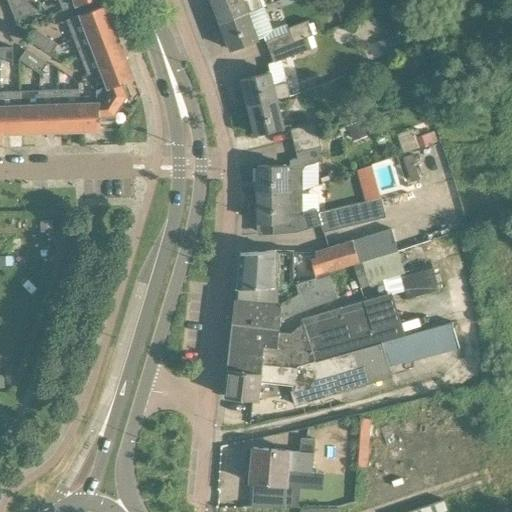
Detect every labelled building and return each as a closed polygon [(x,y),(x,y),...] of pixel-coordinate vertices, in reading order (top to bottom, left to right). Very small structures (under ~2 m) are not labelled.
[(7,0),(11,10),(34,1),(33,0),(7,0)] [(58,0),(63,11),(92,0),(58,0)] [(263,7),(259,0),(210,0),(219,24),(248,14),(263,7)] [(271,12),(311,0),(274,0),(268,2),(271,12)] [(34,1),(11,10),(15,22),(38,13),(34,1)] [(67,21),(74,39),(112,24),(106,6),(67,21)] [(248,14),(219,24),(230,51),(258,40),(248,14)] [(269,51),(306,37),(312,35),(307,22),(288,29),(289,32),(265,40),(269,51)] [(112,24),(74,39),(81,58),(120,43),(112,24)] [(29,41),(39,49),(46,38),(36,31),(29,41)] [(384,57),(399,51),(393,36),(378,42),(384,57)] [(306,37),(269,51),(274,63),(311,49),(306,37)] [(46,38),(39,49),(50,56),(57,45),(46,38)] [(120,43),(81,58),(88,76),(102,71),(127,61),(120,43)] [(12,47),(0,47),(0,61),(13,61),(12,47)] [(29,67),(36,57),(26,49),(19,60),(29,67)] [(47,64),(36,57),(29,67),(40,75),(47,64)] [(127,61),(102,71),(107,85),(95,90),(118,106),(124,97),(121,90),(125,89),(123,84),(134,80),(127,61)] [(241,80),(247,107),(277,100),(290,96),(286,83),(273,86),(270,73),(241,80)] [(80,132),(79,105),(79,90),(60,91),(61,133),(80,132)] [(118,106),(95,90),(95,104),(79,105),(80,132),(100,131),(99,120),(106,120),(106,115),(113,115),(118,106)] [(42,133),(40,91),(20,92),(21,134),(42,133)] [(61,133),(60,91),(40,91),(42,133),(61,133)] [(21,134),(20,92),(0,93),(2,135),(21,134)] [(277,100),(247,107),(254,136),(283,128),(277,100)] [(359,120),(345,126),(352,142),(366,136),(359,120)] [(290,130),(293,141),(319,134),(317,123),(290,130)] [(319,134),(293,141),(297,159),(290,161),(290,166),(257,166),(257,194),(301,194),(303,194),(303,175),(303,170),(304,168),(306,167),(309,166),(314,165),(317,163),(319,162),(320,160),(321,159),(321,157),(321,151),(321,145),(319,134)] [(411,155),(402,158),(411,183),(420,180),(411,155)] [(319,227),(315,212),(301,216),(301,194),(257,194),(257,223),(287,223),(287,221),(292,221),(295,233),(319,227)] [(315,212),(319,227),(320,235),(382,219),(377,197),(315,212)] [(329,249),(335,268),(361,261),(397,249),(391,230),(329,249)] [(310,259),(315,275),(329,270),(335,268),(329,249),(317,252),(318,256),(310,259)] [(263,286),(289,283),(292,251),(276,251),(240,254),(237,289),(263,286)] [(295,282),(300,297),(279,303),(263,301),(264,302),(235,299),(232,325),(280,329),(282,314),(337,297),(329,270),(315,275),(295,282)] [(300,297),(295,282),(289,283),(263,286),(263,301),(279,303),(300,297)] [(299,319),(302,326),(290,335),(280,334),(280,329),(232,325),(227,371),(262,364),(293,368),(405,336),(400,320),(377,327),(368,298),(299,319)] [(262,364),(227,371),(224,397),(258,401),(260,381),(288,384),(294,405),(392,377),(390,369),(458,347),(451,323),(405,336),(293,368),(262,364)] [(362,416),(363,466),(373,466),(372,416),(362,416)] [(312,467),(314,440),(300,439),(299,452),(252,448),(249,483),(285,486),(286,470),(297,471),(298,466),(312,467)]
